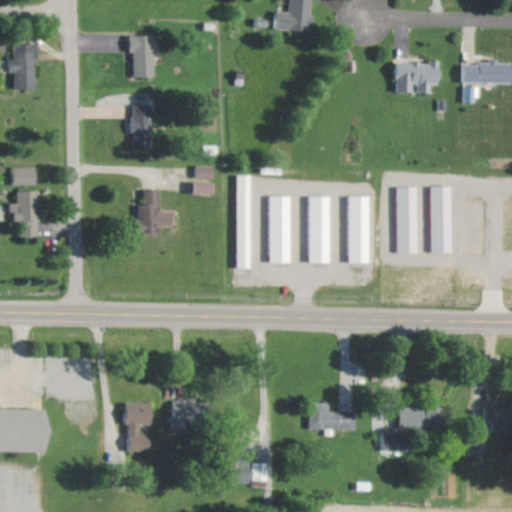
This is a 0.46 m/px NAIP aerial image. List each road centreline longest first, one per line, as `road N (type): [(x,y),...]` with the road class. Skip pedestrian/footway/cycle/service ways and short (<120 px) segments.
road 1 (primary): [(511,323),(0,312)]
road 2 (residential): [(76,314),(73,0)]
road 3 (residential): [(511,14),(364,15)]
